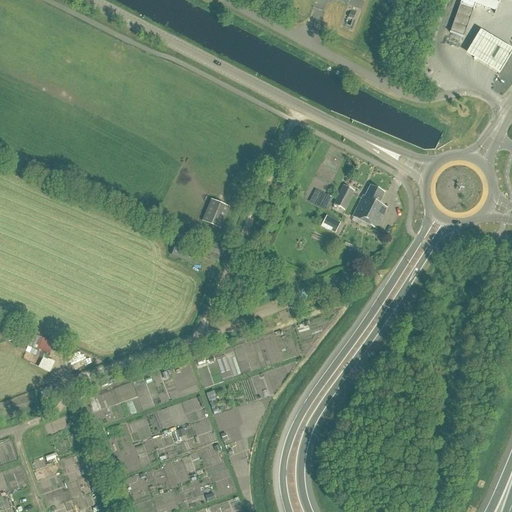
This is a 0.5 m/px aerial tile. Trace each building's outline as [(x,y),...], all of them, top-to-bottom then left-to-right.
[(461,0),(460,4),(473,9),(475,5),(495,12),(499,0),(461,0)] [(459,6),(449,34),(463,39),(472,10),(459,6)] [(478,32),(466,54),(499,75),(511,52),(478,32)] [(345,211),(355,192),(343,186),(334,206),(345,211)] [(377,204),(383,194),(369,186),(363,197),(362,196),(351,217),(375,229),(386,208),(377,204)] [(221,230),(230,208),(211,200),(202,222),(221,230)] [(203,218),(204,205),(191,205),(191,218),(203,218)] [(335,234),(340,224),(327,217),(322,227),(335,234)] [(190,263),(196,249),(178,241),(172,255),(190,263)] [(27,353),(34,336),(25,332),(18,349),(27,353)] [(46,361),(53,344),(35,336),(28,353),(46,361)] [(21,372),(33,377),(37,366),(25,361),(21,372)] [(157,434),(148,437),(152,447),(161,444),(157,434)]
